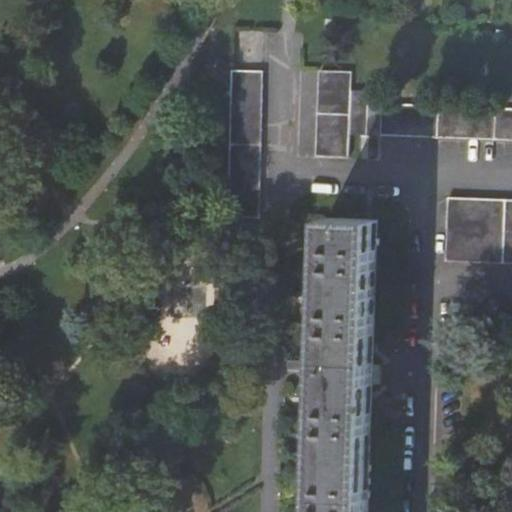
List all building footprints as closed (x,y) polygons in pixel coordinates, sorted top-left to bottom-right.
[(474,39),(489,41),(491,32),(476,30),(474,39)] [(260,216),(261,205),(265,86),(266,70),(261,69),(233,68),(229,215),(237,216),(260,216)] [(352,133),(354,88),(354,72),(323,71),(320,158),(351,159),(352,133)] [(319,126),(320,82),(303,82),(302,126),(319,126)] [(383,103),(383,89),(354,88),(352,133),(381,134),(383,103)] [(511,139),(511,108),(383,103),(381,134),(511,139)] [(448,261),(511,262),(511,199),(450,198),(448,261)] [(323,383),(319,511),(369,511),(379,221),(329,220),(324,361),(319,361),(318,383),(323,383)]
